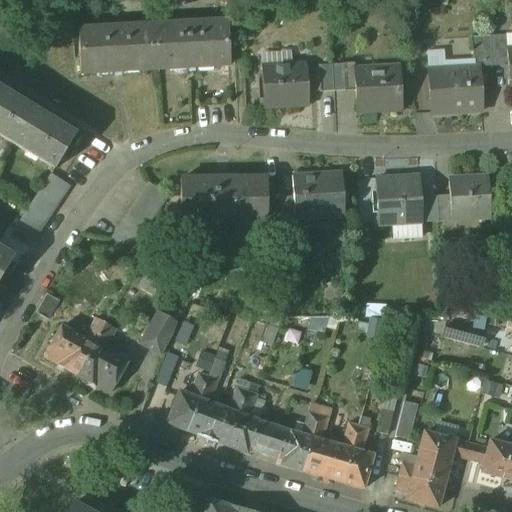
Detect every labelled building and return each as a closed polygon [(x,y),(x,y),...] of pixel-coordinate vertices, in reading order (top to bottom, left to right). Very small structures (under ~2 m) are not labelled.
[(229,67),(226,22),(152,27),(154,71),(229,67)] [(154,71),(152,27),(78,31),(80,75),(154,71)] [(506,36),(489,37),(491,59),(507,58),(506,51),(506,36)] [(491,59),(489,37),(472,38),(473,60),(491,59)] [(355,64),(332,65),(333,92),(355,90),(353,69),(355,69),(355,64)] [(306,65),(260,68),(262,91),(266,91),(267,107),(308,104),(308,93),(319,92),(319,78),(307,78),(306,65)] [(332,65),(318,66),(319,78),(319,92),(320,92),(333,92),(332,65)] [(398,67),(371,68),(371,74),(356,75),(355,69),(353,69),(355,90),(356,112),(375,111),(375,109),(399,108),(399,109),(401,109),(398,67)] [(474,68),(429,71),(431,112),(459,110),(459,112),(481,110),(480,93),(476,93),(474,68)] [(0,139),(52,171),(74,136),(4,93),(0,100),(0,139)] [(327,178),(293,179),(293,177),(291,177),(292,198),(293,221),(295,221),(295,219),(324,217),(324,219),(343,218),(341,174),(327,175),(327,178)] [(50,175),(26,213),(44,225),(69,187),(50,175)] [(391,178),(376,179),(378,224),(393,223),(392,218),(419,216),(419,222),(422,222),(420,197),(419,177),(417,177),(417,179),(391,180),(391,178)] [(229,179),(216,179),(216,180),(180,180),(181,225),(266,224),(265,179),(229,180),(229,179)] [(489,180),(449,182),(451,218),(490,216),(489,180)] [(148,184),(110,240),(130,253),(168,197),(148,184)] [(437,196),(420,197),(422,222),(438,221),(437,196)] [(292,198),(278,199),(280,230),(295,229),(295,221),(293,221),(292,198)] [(44,225),(26,213),(13,232),(32,244),(44,225)] [(0,279),(13,259),(12,258),(11,259),(0,252),(0,279)] [(146,272),(138,286),(155,295),(163,281),(146,272)] [(58,302),(46,295),(35,314),(47,321),(58,302)] [(95,320),(83,341),(93,347),(105,325),(95,320)] [(482,333),(448,324),(444,338),(479,347),(482,333)] [(115,331),(105,325),(93,347),(103,352),(115,331)] [(171,337),(151,325),(140,345),(160,356),(171,337)] [(83,341),(61,329),(44,359),(76,377),(93,347),(83,341)] [(103,352),(93,347),(76,377),(109,395),(126,365),(103,352)] [(197,375),(189,397),(198,401),(210,369),(205,367),(201,376),(197,375)] [(210,369),(198,401),(208,404),(216,382),(212,380),(216,371),(210,369)] [(236,390),(228,412),(238,416),(246,393),(236,390)] [(189,397),(178,393),(166,425),(186,433),(198,401),(189,397)] [(246,393),(238,416),(247,419),(255,397),(246,393)] [(208,404),(198,401),(186,433),(205,440),(217,408),(208,404)] [(416,406),(403,403),(393,438),(407,441),(416,406)] [(319,407),(310,404),(307,414),(317,417),(319,407)] [(228,412),(217,408),(205,440),(226,448),(238,416),(228,412)] [(392,414),(380,411),(375,433),(386,436),(392,414)] [(307,414),(301,437),(310,440),(317,417),(307,414)] [(247,419),(238,416),(226,448),(246,455),(248,449),(254,433),(257,423),(247,419)] [(326,419),(317,417),(310,440),(320,442),(326,419)] [(269,427),(257,423),(254,433),(266,437),(269,427)] [(357,428),(347,425),(340,448),(350,451),(357,428)] [(290,434),(269,427),(266,437),(254,433),(248,449),(282,461),(290,434)] [(366,431),(357,428),(350,451),(360,454),(366,431)] [(301,437),(290,434),(282,461),(281,467),(301,473),(310,440),(301,437)] [(454,442),(424,434),(416,461),(447,469),(451,457),(454,442)] [(320,442),(310,440),(301,473),(321,478),(330,445),(320,442)] [(467,445),(454,442),(451,457),(464,460),(467,445)] [(510,448),(489,443),(487,450),(483,465),(481,474),(501,479),(510,448)] [(340,448),(330,445),(321,478),(340,484),(350,451),(340,448)] [(487,450),(467,445),(464,460),(483,465),(487,450)] [(511,448),(510,448),(501,479),(511,482),(511,448)] [(360,454),(350,451),(340,484),(363,490),(372,457),(360,454)] [(447,469),(416,461),(415,468),(411,480),(442,489),(447,469)] [(415,468),(402,464),(399,477),(411,480),(415,468)] [(411,480),(399,477),(395,490),(408,493),(411,480)] [(442,489),(411,480),(408,493),(406,501),(437,509),(442,489)] [(230,509),(211,503),(212,503),(208,502),(207,505),(204,511),(229,511),(231,509),(230,508),(230,509)]
